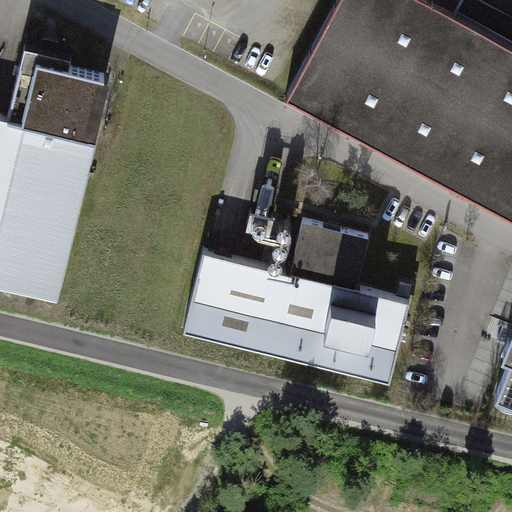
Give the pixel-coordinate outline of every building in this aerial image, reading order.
[(511,43),(429,0),(347,0),(295,99),(511,212),(511,43)] [(9,118),(0,115),(0,287),(59,301),(111,81),(68,71),(70,60),(25,50),(9,118)] [(277,217),(253,211),(248,229),(272,235),(277,217)] [(293,275),(208,254),(188,331),(395,384),(416,303),(362,289),(376,236),(308,218),(293,275)] [(284,234),(286,236),(288,237),(290,237),(292,236),(294,234),(295,232),(296,230),(296,228),(294,226),(293,224),(290,223),(288,223),(286,224),(285,225),(283,226),(282,228),(282,230),(283,232),(284,234)] [(281,250),(282,251),(284,252),(286,252),(288,251),(290,249),(291,248),(291,246),(291,244),(290,242),(288,241),(286,240),(284,240),(283,240),(281,241),(280,243),(279,244),(279,246),(280,248),(281,250)] [(277,265),(278,266),(279,267),(281,268),(283,268),(285,267),(287,265),(288,264),(288,262),(288,260),(287,258),(285,257),(283,256),(281,255),(279,256),(278,257),(276,259),(276,261),(276,263),(277,265)] [(511,366),(499,401),(511,405),(511,366)]
